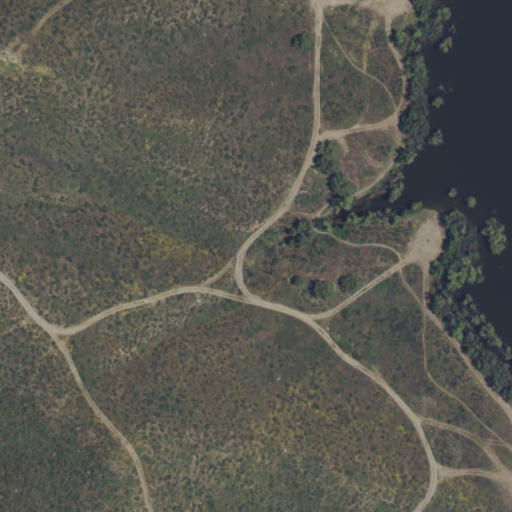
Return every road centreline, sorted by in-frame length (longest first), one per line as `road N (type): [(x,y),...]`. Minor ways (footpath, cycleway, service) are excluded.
road 1 (track): [(310,0),(330,128),(314,174),(252,252),(255,286),(316,323),(408,414),(431,464),(430,492),(413,511)]
road 2 (track): [(316,323),(408,256),(425,263),(423,296),(432,315),(511,421)]
road 3 (track): [(146,511),(129,452),(0,281)]
road 4 (track): [(367,0),(388,25),(404,94),(390,117),(366,130),(330,128)]
road 5 (track): [(408,414),(465,431),(506,477),(511,497)]
road 6 (track): [(343,134),(367,104),(363,57),(380,15)]
